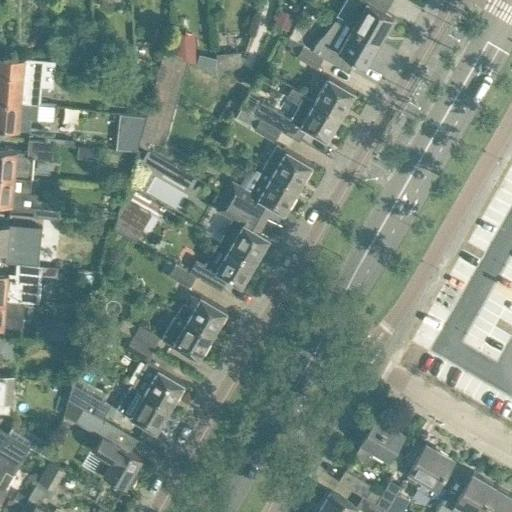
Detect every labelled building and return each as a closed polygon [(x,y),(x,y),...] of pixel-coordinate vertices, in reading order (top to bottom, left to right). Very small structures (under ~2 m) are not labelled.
[(394,15),(367,0),(345,0),(337,14),(342,17),(380,39),(394,15)] [(280,5),(275,18),(287,23),(293,10),(280,5)] [(380,39),(342,17),(332,38),(323,34),(316,43),(325,49),(323,53),(325,55),(349,70),(356,58),(366,64),(380,39)] [(183,35),(179,49),(191,53),(196,39),(183,35)] [(304,43),(298,55),(318,66),(325,55),(323,53),(304,43)] [(167,47),(162,65),(186,71),(189,59),(167,47)] [(240,50),(217,53),(218,76),(242,64),(245,55),(241,54),(240,50)] [(55,59),(0,53),(0,98),(39,102),(42,102),(44,77),(53,78),(55,59)] [(186,71),(162,65),(158,77),(182,83),(186,71)] [(341,114),(356,90),(330,75),(315,99),(341,114)] [(182,83),(158,77),(155,89),(179,95),(182,83)] [(341,114),(315,99),(292,86),(287,95),(300,103),(291,118),(305,126),(327,139),(341,114)] [(250,88),(240,104),(243,106),(262,117),(281,128),(298,138),(305,126),(291,118),(264,101),(266,97),(250,88)] [(179,95),(155,89),(152,101),(176,107),(179,95)] [(38,117),(39,102),(0,98),(0,126),(19,128),(20,127),(30,129),(32,116),(38,117)] [(176,107),(152,101),(148,113),(172,119),(176,107)] [(281,128),(262,117),(243,106),(236,116),(255,128),(275,139),(281,128)] [(172,119),(148,113),(145,125),(169,131),(172,119)] [(169,131),(145,125),(142,137),(166,143),(169,131)] [(117,133),(117,142),(137,144),(140,135),(117,133)] [(55,137),(41,135),(29,134),(28,149),(27,151),(34,152),(53,154),(55,138),(55,137)] [(277,142),(263,166),(299,187),(313,163),(286,147),(277,142)] [(0,173),(32,177),(34,152),(27,151),(28,149),(0,146),(0,173)] [(148,151),(141,161),(160,173),(166,162),(148,151)] [(285,212),(299,187),(263,166),(251,187),(233,177),(225,192),(266,217),(273,205),(285,212)] [(30,191),(31,188),(32,177),(0,173),(0,201),(11,202),(11,207),(34,209),(34,214),(59,217),(60,201),(37,199),(38,192),(30,191)] [(258,229),(266,217),(225,192),(216,207),(232,216),(220,239),(230,245),(256,260),(271,236),(258,229)] [(45,247),(37,246),(37,241),(9,238),(11,223),(0,221),(0,250),(18,252),(17,262),(35,264),(35,263),(36,257),(44,258),(45,247)] [(256,260),(230,245),(216,269),(242,285),(256,260)] [(41,264),(35,263),(35,264),(17,262),(16,273),(10,273),(10,271),(0,270),(0,298),(25,301),(25,300),(40,301),(41,264)] [(196,274),(177,262),(170,274),(190,285),(196,274)] [(213,334),(228,309),(202,294),(194,307),(183,300),(176,312),(188,319),(213,334)] [(22,325),(25,301),(0,298),(0,325),(4,326),(4,323),(22,325)] [(213,334),(188,319),(176,312),(162,336),(199,358),(213,334)] [(78,341),(79,323),(39,319),(37,337),(78,341)] [(141,325),(134,336),(153,347),(160,336),(141,325)] [(0,357),(15,359),(17,337),(0,335),(0,357)] [(153,347),(134,336),(127,347),(147,358),(153,347)] [(133,384),(145,391),(171,407),(185,382),(147,359),(133,384)] [(14,375),(0,373),(0,409),(10,410),(14,375)] [(157,431),(171,407),(145,391),(131,416),(157,431)] [(119,408),(97,395),(89,408),(112,421),(119,408)] [(63,409),(76,416),(82,405),(67,396),(63,409)] [(76,416),(96,429),(103,417),(100,415),(91,410),(82,405),(76,416)] [(389,457),(404,431),(377,415),(362,439),(363,440),(355,454),(366,460),(373,448),(389,457)] [(15,422),(8,432),(50,457),(54,444),(15,422)] [(0,446),(8,433),(8,432),(0,427),(0,446)] [(30,446),(8,433),(0,446),(0,500),(7,488),(6,487),(30,446)] [(142,456),(112,439),(104,434),(97,445),(106,450),(96,467),(125,485),(142,456)] [(438,484),(453,458),(426,441),(406,474),(418,482),(417,485),(431,494),(438,484)] [(64,467),(50,459),(25,503),(24,503),(20,510),(24,511),(55,511),(39,503),(44,493),(48,495),(54,486),(53,486),(64,467)] [(372,484),(345,468),(339,479),(365,495),(372,484)] [(70,469),(65,477),(98,497),(103,489),(70,469)] [(461,511),(480,511),(497,484),(474,470),(452,507),(461,511)] [(375,501),(382,505),(387,508),(400,485),(388,478),(375,501)] [(511,511),(511,492),(497,484),(480,511),(511,511)] [(353,511),(358,505),(331,489),(317,511),(353,511)] [(20,510),(24,503),(15,496),(9,498),(3,508),(6,510),(11,503),(20,510)]
